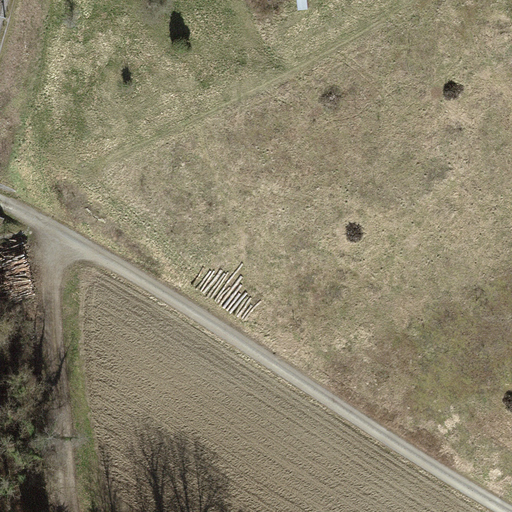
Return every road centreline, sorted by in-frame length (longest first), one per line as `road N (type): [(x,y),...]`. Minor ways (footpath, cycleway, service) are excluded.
road 1 (track): [(506,511),(74,238)]
road 2 (track): [(74,238),(54,284),(52,321),(72,511)]
